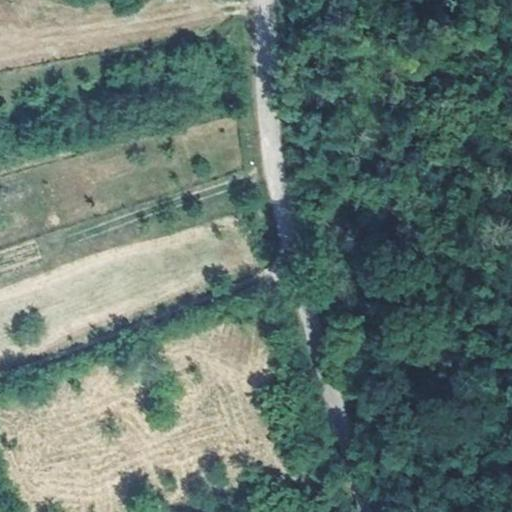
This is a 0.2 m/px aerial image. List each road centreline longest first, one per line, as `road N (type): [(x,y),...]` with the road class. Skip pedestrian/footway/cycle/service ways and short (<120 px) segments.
road 1 (unclassified): [(264,0),(267,118),(279,186),(372,511)]
road 2 (track): [(298,264),(0,381)]
